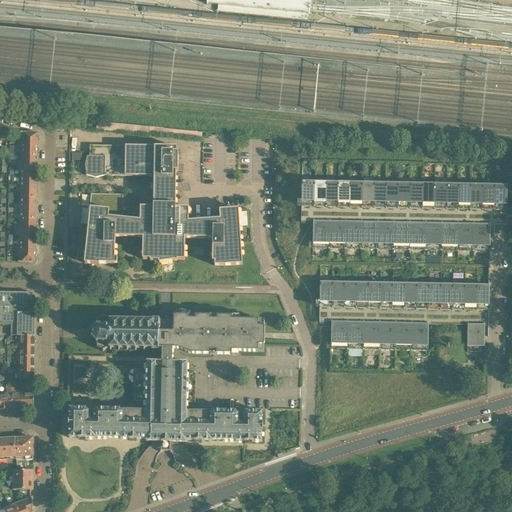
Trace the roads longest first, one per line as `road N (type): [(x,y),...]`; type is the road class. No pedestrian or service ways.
road 1 (tertiary): [(307,460),(511,401)]
road 2 (residential): [(191,144),(191,189),(255,190),(256,237),(280,287)]
road 3 (residential): [(0,114),(49,126),(47,270)]
road 4 (residential): [(307,460),(311,348),(280,287)]
road 5 (tertiary): [(171,511),(307,460)]
road 6 (residential): [(47,284),(45,420)]
